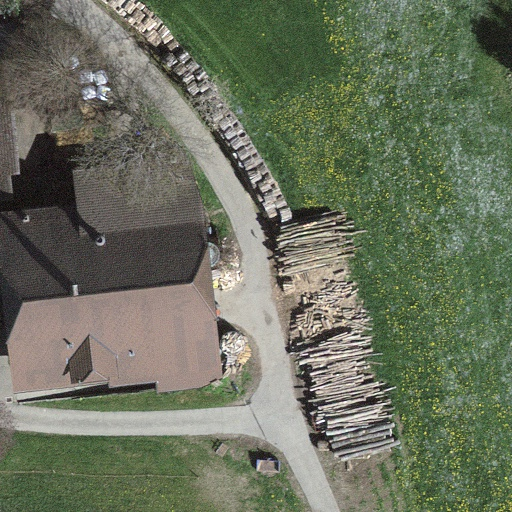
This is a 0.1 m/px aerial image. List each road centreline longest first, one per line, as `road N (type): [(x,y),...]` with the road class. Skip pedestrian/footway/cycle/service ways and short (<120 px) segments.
road 1 (track): [(322,511),(287,427),(239,244),(137,96),(52,11)]
road 2 (track): [(287,427),(143,429),(0,416)]
